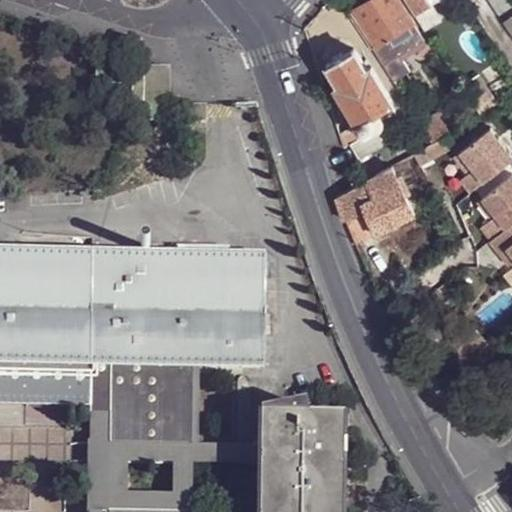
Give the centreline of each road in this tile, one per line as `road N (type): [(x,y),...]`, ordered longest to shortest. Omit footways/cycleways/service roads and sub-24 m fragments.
road 1 (tertiary): [(261,30),(363,335),(468,511)]
road 2 (unknown): [(210,183),(273,238),(311,353)]
